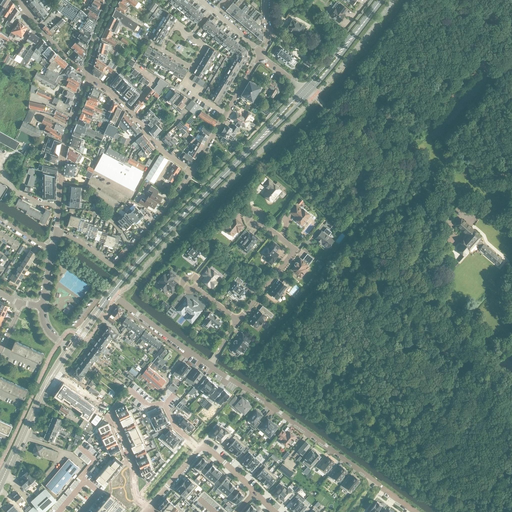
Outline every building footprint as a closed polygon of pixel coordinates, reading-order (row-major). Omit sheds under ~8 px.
[(0,7),(0,15),(0,16),(9,0),(4,0),(3,0),(2,0),(0,4),(2,5),(0,7)] [(41,2),(38,0),(33,0),(28,4),(32,9),(41,2)] [(95,24),(96,21),(87,16),(83,12),(64,0),(60,0),(55,7),(74,20),(73,21),(71,21),(69,24),(74,27),(74,28),(76,30),(80,32),(90,38),(95,24)] [(88,7),(87,9),(98,16),(100,10),(98,9),(92,5),(93,3),(92,3),(94,0),(89,0),(86,6),(88,7)] [(101,4),(94,0),(92,3),(93,3),(92,5),(98,9),(101,4)] [(176,0),(173,4),(172,5),(176,9),(177,7),(182,0),(176,0)] [(182,0),(177,7),(181,10),(189,0),(187,0),(188,1),(187,1),(185,0),(182,0)] [(189,0),(181,10),(185,13),(192,5),(189,3),(190,2),(192,0),(189,0)] [(229,13),(240,0),(237,0),(235,4),(233,3),(226,11),(229,13)] [(240,0),(229,13),(233,16),(240,8),(238,7),(243,0),(240,0)] [(15,6),(11,1),(5,9),(5,10),(2,15),(6,17),(9,12),(10,13),(14,7),(15,6)] [(157,5),(156,3),(153,1),(148,9),(153,12),(157,5)] [(32,9),(36,14),(45,7),(41,2),(32,9)] [(115,9),(123,14),(125,11),(128,13),(131,9),(128,7),(119,2),(115,9)] [(342,18),(345,15),(343,14),(347,9),(341,4),(340,5),(337,2),(332,8),(335,10),(330,16),(339,22),(340,21),(341,21),(342,20),(342,18)] [(189,17),(199,5),(197,4),(195,7),(196,7),(195,8),(192,5),(185,13),(189,17)] [(189,17),(193,20),(200,12),(197,9),(198,9),(200,6),(199,5),(189,17)] [(48,11),(45,7),(36,14),(40,18),(39,18),(40,19),(41,18),(43,21),(48,15),(46,13),(48,12),(48,11)] [(233,16),(236,19),(245,8),(244,7),(242,10),(240,8),(233,16)] [(10,27),(19,13),(19,12),(15,8),(8,19),(5,24),(10,27)] [(98,16),(87,9),(86,8),(83,12),(87,16),(96,21),(98,16)] [(245,9),(245,8),(236,19),(240,22),(247,14),(245,13),(248,9),(246,8),(245,9)] [(112,16),(122,22),(121,22),(134,30),(138,24),(124,16),(115,10),(112,15),(112,16)] [(249,16),(247,14),(240,22),(243,25),(256,10),(255,10),(249,16)] [(257,12),(256,10),(243,25),(247,28),(253,20),(252,18),(257,12)] [(200,12),(193,20),(197,23),(206,12),(205,11),(203,13),(203,14),(203,15),(200,12)] [(163,17),(165,18),(165,17),(173,22),(176,18),(166,12),(163,17)] [(125,14),(124,16),(138,24),(142,27),(142,26),(143,25),(144,24),(132,16),(132,17),(128,15),(128,16),(125,14)] [(255,21),(253,20),(247,28),(250,31),(262,17),(261,15),(255,21)] [(112,16),(107,27),(114,31),(116,33),(121,22),(122,22),(112,16)] [(163,22),(171,27),(173,22),(165,17),(165,18),(163,22)] [(250,31),(253,34),(255,32),(259,27),(260,26),(259,24),(261,21),(262,21),(262,17),(250,31)] [(206,31),(215,19),(214,18),(212,20),(210,21),(208,19),(202,27),(206,31)] [(65,22),(62,19),(56,24),(60,28),(65,22)] [(206,31),(209,34),(216,26),(213,23),(214,22),(214,23),(216,20),(215,19),(206,31)] [(305,27),(305,26),(292,19),(287,29),(296,34),(297,35),(298,36),(300,36),(301,35),(302,34),(302,32),(304,29),(305,29),(306,27),(305,27)] [(161,21),(158,25),(168,31),(171,27),(163,22),(161,21)] [(21,38),(25,32),(28,27),(19,22),(16,28),(14,27),(11,32),(9,35),(14,38),(15,35),(21,38)] [(158,25),(156,30),(165,36),(168,31),(158,25)] [(209,34),(213,37),(223,26),(221,25),(219,27),(220,27),(219,28),(216,26),(209,34)] [(43,29),(46,32),(50,36),(54,32),(53,30),(55,28),(54,26),(50,31),(45,26),(43,29)] [(223,26),(213,37),(212,39),(216,42),(217,40),(224,32),(221,30),(222,29),(224,27),(223,26)] [(107,27),(104,32),(104,33),(101,39),(115,47),(118,41),(111,37),(114,31),(107,27)] [(259,27),(255,32),(253,34),(262,41),(263,40),(263,33),(259,29),(260,27),(259,27)] [(165,36),(156,30),(153,34),(163,40),(165,36)] [(217,40),(221,44),(231,32),(229,31),(227,34),(228,34),(227,35),(224,32),(217,40)] [(80,39),(80,40),(87,44),(87,43),(88,44),(90,38),(80,32),(77,38),(80,39)] [(225,47),(232,39),(229,36),(229,35),(230,36),(232,33),(231,32),(221,44),(225,47)] [(37,42),(39,38),(31,33),(28,38),(27,39),(27,40),(27,41),(28,41),(28,42),(29,42),(30,42),(31,42),(32,41),(36,43),(37,42)] [(162,42),(163,40),(153,34),(149,40),(151,41),(152,40),(154,40),(153,41),(154,41),(160,44),(161,44),(162,43),(162,42)] [(235,42),(232,39),(225,47),(229,50),(238,39),(237,38),(235,40),(236,41),(235,42)] [(42,39),(42,40),(35,48),(31,46),(20,63),(25,66),(26,63),(30,57),(33,59),(34,58),(36,59),(40,54),(41,54),(44,50),(43,50),(47,45),(45,43),(46,43),(42,39)] [(234,53),(240,46),(237,43),(237,42),(238,42),(240,40),(238,39),(229,50),(233,53),(234,53)] [(86,51),(88,45),(87,44),(80,40),(79,40),(76,43),(86,51)] [(101,41),(99,47),(107,50),(108,47),(110,48),(111,46),(108,45),(101,42),(101,41)] [(73,45),(71,48),(74,50),(77,53),(78,54),(84,58),(84,57),(86,51),(76,43),(75,42),(74,44),(72,43),(71,43),(73,45)] [(15,53),(17,54),(20,56),(26,46),(24,44),(23,44),(21,47),(20,47),(15,53)] [(51,62),(57,54),(49,46),(42,53),(51,62)] [(148,57),(153,49),(148,46),(143,54),(148,57)] [(236,55),(246,50),(240,46),(234,53),(236,55)] [(209,47),(206,51),(214,56),(216,57),(219,53),(209,47)] [(294,57),(294,56),(292,55),(292,54),(286,50),(285,51),(281,47),(275,54),(280,58),(278,60),(282,64),(284,61),(289,64),(294,57)] [(157,52),(153,49),(148,57),(147,59),(151,62),(157,52)] [(247,59),(246,50),(236,55),(236,58),(247,59)] [(203,56),(211,60),(214,56),(206,51),(203,56)] [(106,55),(98,52),(96,57),(97,57),(106,63),(108,57),(106,55)] [(155,64),(162,55),(157,52),(151,62),(155,64)] [(23,58),(20,56),(17,54),(16,56),(15,58),(14,60),(9,57),(2,68),(9,73),(16,61),(20,63),(23,58)] [(68,64),(57,54),(51,62),(50,64),(43,59),(39,64),(43,66),(39,74),(55,82),(58,75),(59,75),(64,68),(68,64)] [(83,58),(84,58),(78,54),(73,59),(82,66),(84,58),(83,58)] [(161,65),(166,57),(162,55),(155,64),(156,65),(158,65),(160,66),(161,65)] [(203,56),(201,60),(209,65),(211,60),(203,56)] [(170,60),(166,57),(161,65),(165,68),(164,70),(170,60)] [(314,61),(308,57),(304,63),(310,67),(314,61)] [(111,73),(113,70),(111,68),(108,66),(96,58),(94,65),(95,65),(103,71),(105,69),(111,73)] [(167,69),(170,70),(175,62),(170,60),(164,70),(165,70),(166,70),(167,69)] [(198,64),(206,69),(208,70),(211,66),(209,65),(201,60),(198,64)] [(234,60),(231,64),(240,69),(242,65),(235,60),(234,60)] [(170,70),(174,73),(179,65),(175,62),(170,70)] [(198,64),(196,69),(204,74),(206,69),(198,64)] [(229,69),(237,73),(240,69),(231,64),(229,69)] [(172,75),(177,78),(183,68),(179,65),(174,73),(172,75)] [(74,69),(70,66),(69,68),(68,67),(64,73),(69,76),(70,77),(72,73),(73,72),(74,69)] [(94,67),(93,68),(92,73),(101,79),(105,74),(94,66),(94,67)] [(224,72),(226,73),(234,78),(237,73),(229,69),(227,67),(224,72)] [(188,70),(183,68),(177,78),(181,81),(188,70)] [(204,74),(196,69),(193,73),(201,78),(204,74)] [(82,76),(73,72),(72,73),(70,77),(79,82),(82,76)] [(40,81),(43,76),(36,73),(34,77),(40,81)] [(234,78),(226,73),(224,77),(232,82),(234,78)] [(119,74),(115,79),(111,84),(115,88),(115,89),(124,78),(119,74)] [(79,82),(70,77),(69,76),(67,80),(68,81),(70,82),(78,86),(78,87),(79,87),(81,82),(79,82)] [(125,77),(124,78),(115,89),(119,92),(119,93),(127,83),(129,80),(125,77)] [(224,77),(221,82),(229,87),(232,82),(224,77)] [(282,87),(269,78),(265,84),(273,89),(269,96),(272,98),(276,92),(278,93),(282,87)] [(158,84),(155,87),(153,90),(159,95),(168,84),(160,79),(157,83),(158,84)] [(70,82),(68,81),(66,86),(76,92),(78,87),(78,86),(70,82)] [(229,87),(221,82),(218,86),(226,91),(229,87)] [(241,97),(242,98),(250,103),(251,101),(252,101),(260,88),(249,82),(241,95),(242,95),(241,97)] [(127,83),(119,93),(123,96),(123,97),(131,87),(127,83)] [(92,86),(90,91),(101,96),(103,92),(94,85),(93,86),(92,86)] [(127,101),(136,89),(137,88),(133,85),(131,87),(123,97),(127,100),(126,101),(127,101)] [(35,93),(52,102),(55,97),(48,94),(31,86),(31,91),(35,93)] [(218,86),(216,90),(224,95),(226,91),(218,86)] [(150,87),(144,94),(132,109),(132,108),(132,109),(136,113),(137,112),(154,91),(150,87)] [(65,95),(74,99),(75,95),(65,90),(64,89),(62,94),(65,96),(65,95)] [(141,93),(136,89),(127,101),(131,105),(141,93)] [(167,100),(172,104),(179,95),(177,94),(174,91),(173,93),(170,90),(165,95),(169,98),(167,100)] [(213,95),(221,100),(224,95),(216,90),(213,95)] [(99,100),(101,96),(90,91),(88,96),(99,100)] [(65,95),(65,96),(68,97),(66,101),(64,100),(63,101),(62,101),(62,102),(67,105),(71,106),(74,99),(65,95)] [(175,103),(173,105),(176,107),(175,109),(178,111),(181,108),(182,109),(185,105),(183,103),(186,99),(186,98),(184,97),(181,95),(175,103)] [(221,100),(213,95),(212,97),(209,97),(208,99),(210,101),(211,99),(216,103),(216,104),(219,106),(221,102),(220,102),(221,100)] [(88,96),(86,100),(96,105),(98,105),(99,100),(88,96)] [(55,97),(52,102),(54,102),(57,104),(56,106),(64,111),(67,105),(62,102),(62,101),(60,100),(55,97)] [(85,105),(102,114),(105,115),(107,116),(108,113),(95,108),(96,105),(86,100),(85,105)] [(109,110),(114,113),(114,112),(118,104),(113,100),(109,110)] [(194,113),(199,106),(191,100),(186,108),(193,114),(194,113)] [(118,104),(114,112),(119,115),(122,109),(118,104)] [(85,105),(82,113),(87,115),(86,116),(91,118),(99,121),(101,122),(104,123),(106,119),(107,116),(105,115),(103,119),(100,118),(102,114),(85,105)] [(46,106),(45,112),(49,113),(54,114),(67,120),(69,116),(56,109),(56,110),(50,107),(46,106)] [(153,114),(154,113),(149,109),(142,118),(145,120),(147,122),(153,114)] [(197,117),(213,128),(217,121),(202,110),(197,117)] [(338,114),(333,110),(325,115),(332,122),(338,114)] [(49,113),(45,112),(45,114),(46,114),(49,115),(53,118),(55,119),(66,124),(67,120),(54,114),(49,113)] [(114,112),(114,113),(111,119),(109,122),(114,123),(115,121),(116,122),(119,115),(114,112)] [(125,112),(121,119),(128,128),(134,123),(125,112)] [(236,113),(232,119),(237,122),(235,125),(239,128),(241,125),(245,128),(249,121),(248,120),(251,114),(248,112),(244,118),(236,113)] [(89,124),(91,118),(86,116),(87,115),(82,113),(79,118),(86,121),(86,122),(88,123),(89,124)] [(148,124),(151,127),(158,118),(153,114),(147,122),(146,123),(148,124)] [(52,129),(53,129),(53,128),(63,133),(65,126),(45,116),(41,123),(51,127),(51,128),(52,129)] [(86,121),(79,118),(77,124),(89,129),(91,124),(89,124),(88,123),(86,122),(86,121)] [(154,138),(161,130),(158,127),(160,125),(159,125),(160,123),(159,122),(162,120),(160,118),(157,121),(157,122),(149,131),(154,138),(155,138),(154,138)] [(27,123),(28,122),(25,120),(20,129),(38,139),(42,131),(27,123)] [(176,126),(180,130),(181,128),(184,125),(180,121),(178,124),(176,126)] [(105,132),(103,135),(104,135),(105,136),(105,134),(113,137),(117,128),(113,125),(114,123),(109,122),(109,123),(105,132)] [(135,136),(141,131),(134,123),(128,128),(135,136)] [(77,124),(72,135),(79,138),(82,132),(95,138),(102,141),(103,138),(104,135),(103,135),(98,133),(89,129),(77,124)] [(226,125),(223,130),(234,136),(236,134),(239,128),(234,125),(231,129),(226,125)] [(60,140),(63,133),(53,128),(53,129),(52,129),(46,126),(43,131),(48,133),(52,135),(59,139),(60,140)] [(201,134),(204,136),(205,136),(207,137),(208,136),(208,137),(211,132),(203,127),(199,132),(201,134)] [(223,136),(220,140),(225,143),(226,141),(229,144),(234,136),(223,130),(221,134),(223,136)] [(0,198),(3,200),(1,199),(8,188),(6,187),(6,186),(5,185),(4,185),(3,185),(0,183),(0,141),(15,150),(20,142),(0,131),(0,198)] [(166,143),(174,135),(170,131),(162,139),(166,143)] [(132,143),(135,147),(146,138),(143,134),(132,143)] [(204,136),(201,134),(200,136),(197,134),(194,138),(198,140),(203,144),(207,137),(205,136),(204,136)] [(72,135),(71,140),(82,144),(83,139),(79,138),(72,135)] [(174,135),(166,143),(171,148),(175,144),(176,145),(180,141),(174,135)] [(198,140),(194,138),(194,137),(189,142),(190,142),(191,143),(194,140),(196,143),(195,145),(201,149),(204,144),(203,144),(198,140)] [(149,141),(146,138),(135,147),(137,149),(140,146),(142,147),(149,141)] [(43,145),(41,151),(45,152),(58,156),(61,142),(51,139),(50,144),(52,145),(51,148),(47,146),(43,145)] [(79,152),(80,152),(82,153),(83,147),(81,147),(82,144),(71,140),(69,146),(76,149),(76,150),(79,151),(79,152)] [(138,153),(139,155),(152,145),(149,141),(142,147),(143,149),(138,153)] [(191,143),(190,142),(189,144),(192,145),(191,146),(193,148),(193,149),(199,153),(201,149),(195,145),(191,143)] [(155,148),(152,145),(139,155),(141,157),(142,156),(144,157),(146,157),(147,156),(147,155),(155,148)] [(108,153),(107,155),(119,162),(120,159),(124,161),(126,157),(121,154),(108,147),(106,152),(108,153)] [(66,158),(67,158),(75,163),(76,161),(79,162),(83,156),(69,148),(68,148),(66,157),(66,158)] [(199,153),(193,149),(191,152),(189,151),(187,154),(195,159),(199,153)] [(58,156),(45,152),(41,151),(41,153),(45,155),(43,162),(49,164),(50,161),(58,164),(58,156)] [(178,157),(181,159),(186,163),(187,161),(190,163),(193,159),(183,152),(178,157)] [(119,162),(107,155),(103,153),(102,155),(100,154),(97,162),(98,163),(95,168),(94,170),(114,180),(133,191),(142,174),(143,172),(127,163),(124,162),(124,161),(120,159),(119,162)] [(168,160),(160,155),(146,178),(154,183),(168,160)] [(76,171),(79,173),(82,167),(77,165),(65,163),(64,175),(66,175),(65,177),(69,177),(69,176),(75,176),(76,171)] [(43,165),(41,171),(57,175),(57,169),(43,165)] [(176,176),(180,169),(181,168),(176,165),(166,178),(172,182),(176,176)] [(43,171),(43,179),(50,179),(50,181),(56,181),(57,175),(43,171)] [(50,181),(50,179),(43,179),(43,185),(50,185),(50,187),(56,187),(56,181),(50,181)] [(269,189),(264,195),(268,198),(268,199),(269,201),(270,201),(271,201),(277,194),(278,195),(281,191),(280,190),(283,187),(277,182),(274,185),(268,180),(264,185),(269,189)] [(56,193),(56,187),(50,187),(50,185),(43,185),(43,191),(50,191),(50,193),(56,193)] [(150,197),(157,202),(159,203),(160,200),(161,201),(163,198),(162,198),(163,197),(156,193),(157,190),(151,186),(148,191),(152,194),(150,197)] [(56,193),(50,193),(50,191),(43,191),(43,199),(54,199),(56,199),(56,197),(56,193)] [(129,198),(124,195),(120,202),(123,204),(124,203),(129,198)] [(155,206),(157,202),(150,197),(148,197),(146,200),(142,198),(139,203),(145,207),(147,204),(154,208),(154,207),(155,208),(156,206),(155,206)] [(46,224),(52,213),(46,209),(43,214),(41,213),(30,206),(31,205),(19,199),(16,205),(27,211),(26,213),(40,220),(39,221),(46,224)] [(134,204),(130,209),(140,219),(142,217),(143,217),(148,213),(144,209),(143,210),(141,208),(140,210),(134,204)] [(298,216),(295,219),(298,222),(298,223),(300,224),(301,224),(302,225),(307,219),(309,218),(310,217),(310,216),(310,215),(303,210),(302,211),(296,206),(292,211),(298,216)] [(138,221),(140,219),(130,209),(126,212),(128,214),(135,222),(137,224),(138,222),(138,221)] [(133,224),(135,222),(128,214),(124,218),(131,225),(133,223),(133,224)] [(68,224),(73,226),(76,216),(71,215),(67,226),(68,226),(68,224)] [(73,226),(78,227),(81,218),(80,218),(76,216),(73,226),(72,228),(73,226)] [(81,216),(80,218),(81,218),(78,227),(76,231),(77,231),(77,229),(82,231),(85,219),(86,219),(86,218),(81,216)] [(131,225),(124,218),(122,217),(118,221),(120,223),(118,225),(125,232),(129,228),(128,228),(131,225)] [(90,220),(86,219),(85,219),(82,231),(81,233),(82,231),(86,232),(85,236),(89,225),(90,220)] [(236,221),(234,219),(231,223),(228,221),(223,227),(226,229),(225,230),(232,236),(236,230),(237,231),(239,231),(243,226),(239,223),(239,222),(237,220),(236,221)] [(479,247),(478,248),(498,265),(502,261),(496,255),(484,245),(484,244),(480,241),(482,238),(476,233),(476,232),(475,232),(474,232),(472,230),(473,229),(461,219),(456,225),(465,233),(466,233),(469,235),(465,240),(464,239),(460,243),(461,245),(457,250),(464,256),(475,244),(479,247)] [(94,224),(94,226),(90,238),(91,236),(95,237),(94,241),(98,228),(99,228),(99,226),(97,226),(97,225),(94,224)] [(90,238),(94,226),(89,225),(85,236),(86,236),(86,234),(91,236),(90,238)] [(100,241),(99,242),(103,231),(103,229),(99,228),(98,228),(94,241),(95,239),(100,241)] [(323,232),(321,231),(316,238),(316,239),(321,243),(328,248),(334,241),(328,236),(331,232),(326,228),(323,232)] [(103,246),(107,234),(107,235),(107,233),(103,231),(99,242),(99,243),(100,241),(104,242),(103,246)] [(257,240),(257,239),(253,235),(252,236),(248,233),(238,245),(242,248),(244,246),(249,249),(254,243),(256,243),(257,241),(257,240)] [(1,240),(6,243),(10,237),(5,234),(1,240)] [(108,247),(112,236),(107,235),(107,234),(103,246),(104,244),(108,245),(108,247)] [(112,234),(112,236),(108,247),(109,246),(113,247),(113,249),(113,247),(117,248),(120,236),(117,235),(112,234)] [(6,243),(11,246),(15,240),(10,237),(6,243)] [(15,240),(11,246),(16,250),(20,243),(15,240)] [(278,247),(273,243),(269,248),(268,248),(263,254),(267,258),(267,260),(271,264),(274,260),(275,260),(277,258),(277,257),(278,255),(274,252),(278,247)] [(185,253),(188,256),(187,257),(188,258),(189,259),(190,259),(191,259),(194,261),(203,251),(196,246),(194,248),(192,245),(185,253)] [(35,254),(32,251),(30,250),(26,255),(34,260),(37,255),(35,254)] [(295,264),(296,265),(292,270),(295,272),(295,273),(297,274),(298,274),(301,277),(305,271),(305,269),(304,269),(307,265),(308,266),(313,259),(307,254),(302,261),(300,259),(297,263),(296,263),(295,263),(295,264)] [(26,255),(23,260),(31,265),(34,260),(26,255)] [(318,259),(316,262),(322,267),(325,264),(318,259)] [(27,270),(31,265),(23,260),(20,265),(27,270)] [(20,265),(17,270),(24,275),(27,270),(20,265)] [(208,285),(210,287),(210,286),(213,288),(217,283),(214,281),(218,276),(212,270),(211,271),(208,269),(203,275),(206,277),(203,281),(205,283),(205,284),(206,285),(208,285)] [(21,279),(24,275),(17,270),(14,275),(21,279)] [(175,276),(170,272),(167,276),(165,274),(159,282),(161,284),(158,288),(160,289),(160,290),(161,290),(164,292),(167,288),(172,292),(176,288),(174,286),(176,283),(175,282),(173,280),(172,280),(175,276)] [(18,284),(21,279),(14,275),(11,280),(18,284)] [(240,299),(247,290),(240,284),(243,281),(237,276),(234,280),(236,282),(229,290),(232,293),(231,295),(235,298),(237,296),(240,299)] [(288,287),(290,284),(284,279),(282,282),(281,281),(274,289),(270,293),(271,293),(271,294),(277,299),(287,287),(288,287)] [(192,303),(187,299),(177,311),(182,315),(186,309),(191,313),(187,319),(192,323),(202,311),(196,306),(197,305),(193,301),(192,303)] [(0,309),(6,312),(9,306),(0,302),(0,305),(0,306),(0,309)] [(112,314),(109,317),(112,319),(115,316),(118,318),(119,316),(119,317),(120,316),(122,314),(122,313),(124,311),(118,306),(117,307),(116,308),(114,310),(114,311),(113,312),(112,314)] [(273,315),(262,306),(259,310),(254,316),(253,315),(251,318),(252,318),(249,322),(256,328),(259,324),(261,325),(264,321),(263,319),(266,316),(266,315),(267,314),(271,318),(273,315)] [(171,307),(166,314),(170,317),(175,310),(171,307)] [(218,328),(223,322),(219,319),(214,315),(211,312),(205,319),(206,319),(204,323),(208,327),(211,323),(218,328)] [(123,327),(121,330),(123,331),(131,320),(127,317),(121,324),(125,326),(123,328),(123,327)] [(121,334),(123,335),(126,330),(127,328),(130,330),(135,323),(131,320),(123,331),(121,334)] [(131,334),(128,337),(130,339),(131,338),(131,337),(139,326),(135,323),(130,330),(133,332),(132,334),(131,334)] [(139,326),(131,337),(131,338),(133,339),(135,336),(134,336),(136,334),(139,336),(144,330),(139,326)] [(108,327),(105,331),(113,337),(115,335),(118,337),(118,338),(121,340),(122,338),(119,336),(116,333),(114,331),(114,330),(111,328),(111,329),(108,327)] [(103,334),(101,336),(102,336),(109,342),(111,339),(115,342),(116,340),(113,338),(113,337),(105,331),(104,332),(105,332),(103,334)] [(137,344),(137,345),(140,347),(149,334),(145,331),(140,337),(143,340),(142,341),(141,341),(139,343),(137,344)] [(149,334),(140,347),(142,348),(145,344),(144,343),(145,342),(148,344),(154,337),(149,334)] [(230,349),(231,351),(232,352),(234,354),(236,354),(237,355),(241,350),(243,352),(247,347),(245,346),(250,340),(242,334),(237,341),(236,341),(235,341),(234,342),(235,343),(230,349)] [(99,339),(98,341),(106,347),(109,342),(102,336),(101,337),(99,339)] [(150,347),(148,350),(150,351),(158,340),(154,337),(148,344),(151,346),(150,348),(150,347)] [(150,351),(149,353),(153,356),(155,354),(152,352),(153,350),(154,348),(157,350),(162,343),(158,340),(150,351)] [(15,341),(11,350),(40,363),(44,354),(15,341)] [(96,343),(94,345),(95,346),(94,346),(102,352),(106,347),(98,341),(96,344),(96,343)] [(92,349),(91,351),(98,356),(100,358),(101,358),(102,356),(101,356),(103,353),(102,352),(94,346),(94,347),(93,346),(92,349)] [(165,348),(152,362),(157,366),(158,365),(164,358),(165,359),(167,357),(168,359),(169,359),(171,356),(171,355),(170,354),(171,352),(171,351),(170,350),(169,350),(168,349),(167,350),(165,348)] [(89,353),(87,355),(87,356),(95,361),(97,359),(98,360),(99,360),(100,358),(98,356),(91,351),(89,353)] [(85,359),(84,360),(91,366),(95,361),(87,356),(86,356),(84,358),(85,359)] [(81,362),(80,365),(88,371),(91,366),(84,360),(82,363),(81,362)] [(143,374),(141,375),(158,390),(166,381),(154,370),(157,366),(152,362),(151,361),(148,365),(149,366),(143,374)] [(179,366),(175,372),(183,378),(191,368),(185,363),(182,368),(179,366)] [(78,368),(76,370),(84,376),(88,371),(80,365),(79,366),(79,365),(77,368),(78,368)] [(192,372),(187,378),(195,384),(203,374),(197,369),(194,374),(192,372)] [(76,370),(72,375),(75,377),(74,377),(82,383),(84,380),(82,379),(84,376),(76,370)] [(0,388),(10,393),(24,399),(29,390),(0,376),(0,388)] [(198,387),(203,391),(203,392),(212,382),(207,377),(204,381),(204,380),(201,383),(201,384),(198,387)] [(212,382),(203,392),(204,392),(203,392),(208,397),(209,397),(209,396),(211,393),(212,393),(214,390),(217,387),(218,387),(217,387),(213,382),(212,383),(212,382)] [(64,385),(57,395),(62,399),(63,397),(73,403),(72,404),(85,413),(91,404),(81,397),(64,385)] [(90,387),(88,390),(97,396),(99,393),(90,387)] [(215,399),(214,399),(220,405),(220,404),(224,400),(224,401),(225,401),(224,401),(225,402),(230,396),(229,396),(229,395),(229,394),(229,395),(229,394),(224,389),(223,389),(224,390),(221,393),(221,392),(218,396),(215,399)] [(231,402),(230,403),(237,410),(238,408),(244,414),(245,413),(250,407),(251,406),(248,404),(249,403),(245,400),(245,401),(242,398),(241,399),(240,401),(235,397),(235,398),(230,402),(231,402)] [(209,401),(203,407),(207,410),(212,404),(209,401)] [(59,410),(66,415),(68,413),(73,416),(75,413),(67,408),(67,409),(62,405),(60,407),(59,409),(59,410)] [(126,405),(115,410),(118,416),(131,410),(130,409),(128,410),(126,405)] [(153,410),(146,412),(151,422),(164,416),(163,413),(161,409),(158,411),(154,412),(153,410)] [(131,410),(118,416),(121,420),(120,420),(121,421),(133,415),(133,414),(131,410)] [(251,416),(248,420),(252,423),(249,426),(254,429),(260,422),(258,420),(262,415),(260,413),(257,411),(256,410),(254,413),(253,413),(251,416)] [(133,415),(121,421),(121,422),(122,423),(122,424),(123,425),(123,426),(135,420),(133,415)] [(52,419),(51,420),(51,421),(51,422),(62,426),(65,419),(63,418),(62,419),(53,416),(52,418),(52,419)] [(164,416),(151,422),(156,431),(162,429),(160,426),(167,422),(165,417),(164,416)] [(183,416),(178,422),(182,426),(186,429),(189,431),(190,430),(191,430),(194,426),(188,421),(189,421),(187,420),(183,416)] [(0,430),(8,435),(13,425),(0,419),(0,430)] [(84,419),(79,426),(89,432),(94,425),(91,423),(84,419)] [(262,422),(257,428),(260,430),(264,434),(273,423),(271,421),(268,419),(264,424),(262,422)] [(135,420),(123,426),(126,431),(138,426),(135,420)] [(50,425),(49,427),(66,434),(66,435),(67,435),(68,433),(61,429),(62,426),(51,422),(50,422),(49,424),(50,425)] [(99,427),(97,428),(100,433),(98,434),(111,428),(111,427),(110,426),(110,425),(109,424),(109,425),(109,424),(109,423),(108,422),(107,423),(106,424),(106,423),(106,424),(104,424),(104,425),(103,425),(101,426),(100,427),(100,426),(99,427)] [(216,430),(211,435),(216,439),(226,427),(225,428),(221,424),(220,425),(218,423),(213,428),(216,430)] [(273,423),(264,434),(268,437),(271,440),(276,433),(274,432),(277,427),(275,425),(273,423)] [(138,426),(126,431),(128,436),(140,430),(138,426)] [(47,430),(46,431),(47,432),(46,433),(55,436),(57,433),(66,436),(66,435),(66,434),(49,427),(48,429),(47,430)] [(226,427),(216,439),(217,438),(221,442),(224,438),(227,440),(232,435),(229,433),(231,431),(226,427)] [(111,428),(98,434),(101,440),(113,434),(110,429),(111,428)] [(128,436),(131,441),(143,436),(140,430),(128,436)] [(162,434),(158,439),(166,445),(175,434),(173,432),(170,430),(165,436),(162,434)] [(282,431),(277,436),(282,440),(281,441),(287,447),(289,444),(290,445),(290,444),(291,445),(294,441),(293,440),(294,440),(293,439),(295,437),(294,436),(294,435),(293,434),(291,434),(289,432),(286,434),(282,431)] [(45,436),(44,438),(53,442),(55,436),(46,433),(45,433),(45,435),(45,436)] [(113,434),(101,440),(103,445),(116,439),(115,438),(115,437),(114,437),(114,436),(113,435),(113,434)] [(175,434),(166,445),(174,452),(178,447),(176,445),(178,442),(181,439),(175,435),(175,434)] [(232,442),(228,448),(232,452),(242,441),(235,435),(230,440),(232,442)] [(143,436),(131,441),(133,446),(131,447),(132,447),(145,441),(143,436)] [(116,439),(103,445),(105,450),(118,444),(115,439),(116,439)] [(145,441),(132,447),(132,448),(132,449),(133,449),(133,450),(134,451),(134,452),(146,446),(144,441),(145,441)] [(242,441),(232,452),(237,456),(242,451),(244,453),(249,448),(242,441)] [(299,449),(297,451),(301,454),(300,455),(301,456),(305,451),(306,452),(308,448),(310,445),(306,441),(301,447),(300,447),(301,447),(299,449)] [(33,452),(33,453),(38,455),(37,457),(38,458),(40,458),(41,458),(41,456),(42,456),(55,460),(58,452),(46,448),(46,447),(36,444),(35,445),(35,447),(35,448),(34,450),(33,451),(33,452)] [(118,444),(105,450),(106,450),(108,449),(110,455),(117,452),(120,450),(121,450),(118,444)] [(146,446),(134,452),(137,457),(136,458),(148,452),(147,453),(144,448),(146,446)] [(246,459),(243,463),(247,466),(247,467),(257,456),(257,455),(255,457),(249,451),(244,457),(246,459)] [(305,459),(302,462),(309,468),(309,469),(310,469),(317,461),(316,461),(318,459),(319,459),(319,458),(320,456),(316,452),(315,453),(312,451),(305,458),(305,459)] [(148,452),(136,458),(138,464),(151,458),(148,452)] [(257,456),(247,467),(252,471),(255,467),(258,469),(262,464),(260,462),(262,460),(257,456)] [(110,459),(120,468),(121,466),(123,464),(115,457),(112,460),(110,459)] [(203,457),(193,468),(200,474),(205,469),(203,467),(207,462),(207,461),(207,460),(204,457),(203,458),(203,457)] [(323,457),(315,466),(325,474),(327,471),(328,470),(329,470),(331,467),(330,467),(334,462),(332,461),(333,460),(330,458),(330,459),(328,457),(326,459),(323,457)] [(151,458),(138,464),(139,464),(141,468),(140,469),(153,463),(151,458)] [(69,459),(46,485),(57,494),(79,467),(69,459)] [(110,459),(107,463),(117,471),(119,469),(120,468),(110,459)] [(107,463),(104,466),(114,475),(117,471),(107,463)] [(153,463),(140,469),(141,472),(142,474),(154,469),(152,464),(153,463)] [(205,469),(200,474),(201,473),(203,475),(203,476),(208,480),(217,469),(213,465),(207,471),(205,469)] [(283,465),(279,469),(289,477),(292,472),(283,465)] [(104,466),(101,470),(111,479),(111,478),(111,479),(114,475),(104,466)] [(259,473),(256,476),(260,480),(261,480),(269,470),(265,466),(262,470),(261,469),(259,473)] [(336,466),(328,476),(333,480),(335,477),(339,481),(341,479),(344,477),(343,476),(347,472),(345,470),(343,467),(342,468),(340,467),(339,469),(336,466)] [(154,469),(142,474),(142,475),(143,476),(146,479),(149,481),(151,479),(156,473),(152,470),(154,469)] [(217,469),(208,480),(212,484),(213,484),(215,486),(219,481),(217,479),(222,474),(217,469)] [(101,470),(98,474),(108,482),(111,479),(101,470)] [(269,470),(261,480),(265,483),(273,474),(269,470)] [(22,480),(19,483),(24,488),(28,484),(29,485),(35,480),(27,471),(26,472),(25,472),(24,473),(23,475),(21,477),(24,479),(22,480)] [(98,474),(94,478),(97,480),(98,481),(99,482),(99,481),(102,484),(103,485),(104,486),(105,486),(106,484),(107,483),(108,483),(108,482),(98,474)] [(273,474),(265,483),(265,484),(269,487),(277,478),(273,474)] [(348,476),(341,485),(350,493),(352,490),(353,488),(354,489),(356,486),(359,481),(358,480),(358,479),(355,477),(355,478),(353,476),(351,478),(348,476)] [(188,477),(184,482),(194,490),(197,486),(188,477)] [(219,481),(215,486),(217,488),(216,489),(221,493),(230,482),(226,478),(221,483),(219,481)] [(184,482),(180,486),(190,494),(194,490),(184,482)] [(230,482),(221,493),(226,497),(228,499),(232,494),(230,492),(235,487),(230,482)] [(278,489),(274,494),(278,498),(289,486),(287,488),(286,489),(282,485),(283,484),(281,482),(276,487),(278,489)] [(180,486),(177,490),(186,498),(190,494),(180,486)] [(289,486),(278,498),(279,498),(280,497),(284,501),(287,497),(290,500),(295,494),(292,492),(293,490),(289,486)] [(35,506),(27,511),(44,511),(56,501),(45,489),(31,501),(35,506)] [(228,499),(235,506),(244,495),(239,491),(234,496),(232,494),(228,499)] [(17,493),(13,497),(18,503),(19,505),(19,504),(21,503),(24,500),(20,496),(18,493),(17,493)] [(110,494),(95,511),(122,511),(126,507),(110,494)] [(294,503),(290,507),(294,511),(304,500),(305,499),(299,494),(296,496),(291,501),(294,503)] [(166,498),(158,507),(163,511),(171,502),(166,498)] [(304,500),(294,511),(295,511),(302,511),(303,511),(306,511),(310,509),(307,506),(309,504),(304,500)] [(370,511),(368,511),(379,511),(378,511),(382,505),(377,501),(370,511)] [(171,502),(163,511),(169,511),(176,504),(175,506),(172,503),(172,504),(171,502)]
